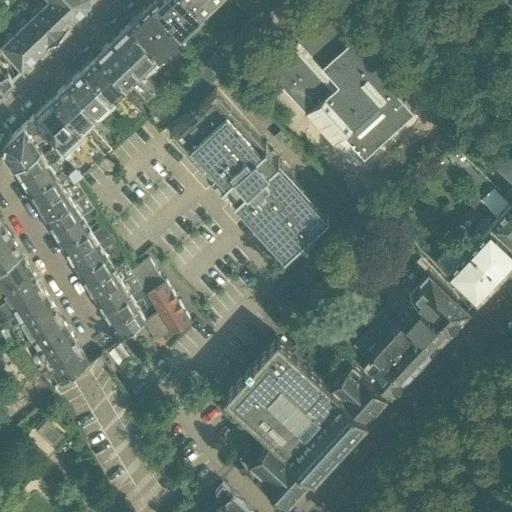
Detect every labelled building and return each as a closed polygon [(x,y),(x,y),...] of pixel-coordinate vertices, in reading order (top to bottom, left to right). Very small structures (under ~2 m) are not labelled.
[(48,0),(49,0),(48,1),(70,24),(81,13),(69,0),(48,0)] [(69,0),(81,13),(89,5),(90,5),(90,0),(69,0)] [(152,0),(149,3),(183,39),(192,30),(188,27),(203,13),(202,12),(189,0),(152,0)] [(189,0),(202,12),(214,0),(189,0)] [(237,0),(255,19),(262,12),(250,0),(237,0)] [(402,81),(406,77),(361,27),(356,32),(327,0),(293,31),(299,38),(266,68),(350,160),(361,150),(364,153),(414,108),(404,98),(411,91),(402,81)] [(374,28),(390,13),(377,0),(365,0),(356,9),(374,28)] [(70,24),(48,1),(39,9),(36,6),(33,9),(36,12),(58,36),(70,25),(69,25),(70,24)] [(128,24),(162,59),(183,39),(149,3),(142,10),(128,24)] [(58,36),(36,12),(27,21),(24,18),(20,21),(46,48),(47,46),(58,36)] [(46,48),(20,21),(17,24),(20,27),(12,35),(35,58),(46,48)] [(144,75),(146,73),(158,62),(159,63),(162,59),(128,24),(113,38),(126,51),(127,50),(135,59),(132,62),(144,75)] [(35,58),(12,35),(9,31),(5,35),(9,38),(1,45),(7,54),(21,70),(35,58)] [(98,53),(127,84),(134,77),(147,90),(155,83),(146,73),(144,75),(132,62),(135,59),(127,50),(126,51),(113,38),(98,53)] [(214,52),(210,55),(204,60),(204,61),(170,93),(185,109),(186,108),(186,107),(194,100),(195,99),(195,98),(202,91),(203,92),(204,90),(218,76),(219,75),(227,67),(214,52)] [(98,53),(83,67),(133,122),(145,110),(130,93),(133,91),(127,84),(98,53)] [(133,122),(83,67),(68,81),(100,116),(109,108),(127,127),(133,122)] [(0,91),(3,89),(13,80),(8,72),(0,76),(0,91)] [(52,96),(104,152),(111,146),(91,124),(100,116),(68,81),(52,96)] [(265,144),(216,90),(217,89),(216,88),(171,128),(172,130),(173,129),(222,182),(221,183),(222,184),(227,180),(239,192),(234,197),(235,198),(236,197),(284,251),(283,252),(285,253),(329,213),(328,212),(327,212),(278,159),(279,158),(278,157),(277,157),(266,145),(267,144),(266,143),(265,144)] [(61,153),(70,167),(76,177),(104,152),(52,96),(36,111),(54,140),(57,145),(61,153)] [(476,127),(487,118),(471,101),(461,110),(462,111),(476,127)] [(161,105),(150,115),(157,123),(169,114),(161,105)] [(54,140),(36,111),(5,141),(3,149),(13,165),(41,148),(37,141),(43,138),(47,144),(54,140)] [(282,128),(275,134),(280,140),(287,134),(282,128)] [(511,185),(504,194),(511,201),(511,202),(511,146),(509,144),(494,160),(511,176),(511,175),(511,185)] [(13,165),(21,178),(61,153),(57,145),(44,153),(41,148),(13,165)] [(21,178),(30,192),(70,167),(61,153),(21,178)] [(30,192),(38,204),(77,179),(76,177),(70,167),(30,192)] [(38,204),(46,218),(85,193),(77,179),(38,204)] [(398,181),(395,185),(400,189),(403,185),(398,181)] [(469,200),(484,216),(492,225),(511,244),(511,202),(511,201),(501,211),(476,192),(469,200)] [(85,193),(46,218),(53,229),(55,231),(81,213),(92,207),(93,206),(85,193)] [(55,231),(63,244),(90,227),(86,221),(98,214),(93,206),(92,207),(81,213),(55,231)] [(473,241),(468,246),(498,276),(511,260),(511,244),(492,225),(484,216),(476,225),(479,228),(471,237),(470,239),(473,241)] [(451,228),(460,237),(466,231),(457,222),(451,228)] [(0,249),(13,240),(3,224),(0,226),(0,249)] [(90,227),(63,244),(71,257),(110,234),(105,225),(93,232),(90,227)] [(71,257),(79,270),(106,254),(102,247),(116,239),(112,232),(110,234),(71,257)] [(335,233),(326,242),(332,248),(340,239),(335,233)] [(0,271),(22,254),(13,240),(0,249),(0,271)] [(498,276),(468,246),(463,252),(451,240),(435,258),(434,259),(476,299),(498,276)] [(0,271),(0,293),(3,292),(32,270),(22,254),(0,271)] [(79,270),(88,284),(115,267),(106,254),(79,270)] [(430,265),(421,255),(416,261),(425,270),(430,265)] [(163,278),(148,256),(130,268),(133,273),(141,287),(149,299),(155,310),(143,321),(156,338),(171,328),(173,330),(190,319),(165,277),(163,278)] [(308,259),(301,266),(311,277),(318,270),(308,259)] [(88,284),(96,297),(133,273),(130,268),(125,260),(115,267),(88,284)] [(311,277),(301,266),(289,277),(299,288),(311,277)] [(32,270),(3,292),(8,299),(0,304),(0,309),(3,314),(41,285),(32,270)] [(423,281),(411,294),(449,328),(450,327),(451,328),(461,318),(460,317),(467,309),(457,300),(459,299),(428,271),(421,279),(423,281)] [(96,297),(104,310),(141,287),(133,273),(96,297)] [(273,295),(286,306),(301,291),(288,279),(273,295)] [(41,285),(3,314),(8,321),(17,314),(22,322),(51,300),(41,285)] [(383,304),(395,315),(430,348),(449,328),(411,294),(401,285),(383,304)] [(104,310),(112,323),(139,306),(135,300),(142,296),(146,301),(149,299),(141,287),(104,310)] [(121,337),(143,321),(155,310),(149,299),(146,301),(144,302),(147,308),(142,311),(139,306),(112,323),(121,337)] [(22,322),(12,328),(22,344),(31,337),(61,316),(51,300),(22,322)] [(358,316),(367,324),(372,319),(363,311),(358,316)] [(395,315),(378,333),(413,367),(430,348),(395,315)] [(61,316),(31,337),(41,352),(70,331),(61,316)] [(70,331),(41,352),(32,357),(42,372),(79,346),(70,331)] [(413,367),(378,333),(358,355),(390,391),(394,387),(395,388),(404,379),(402,378),(413,367)] [(224,394),(271,438),(312,476),(367,416),(331,383),(292,349),(278,335),(252,363),(250,361),(247,364),(250,366),(224,394)] [(79,346),(42,372),(47,379),(55,374),(60,382),(88,360),(79,346)] [(342,371),(331,383),(367,416),(387,395),(342,354),(333,363),(342,371)] [(52,447),(64,427),(43,415),(31,435),(52,447)] [(312,476),(271,438),(259,451),(250,443),(243,449),(244,453),(249,459),(249,462),(262,474),(259,477),(287,503),(308,480),(312,476)] [(213,511),(255,511),(223,483),(216,491),(216,495),(223,502),(213,511)]
